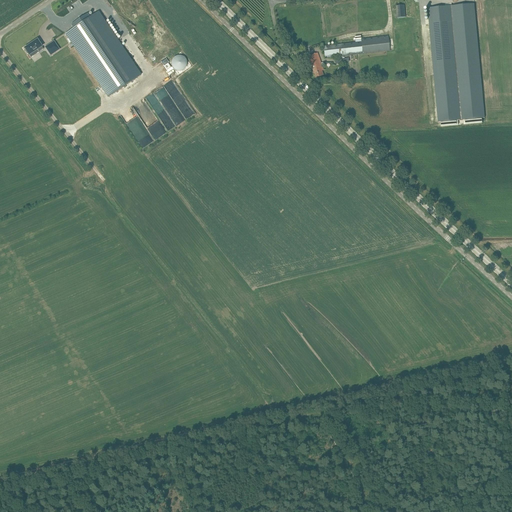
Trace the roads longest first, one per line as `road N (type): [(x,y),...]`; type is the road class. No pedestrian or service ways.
road 1 (unclassified): [(511,297),(201,0)]
road 2 (primary): [(511,283),(215,0)]
road 3 (track): [(0,50),(103,180)]
